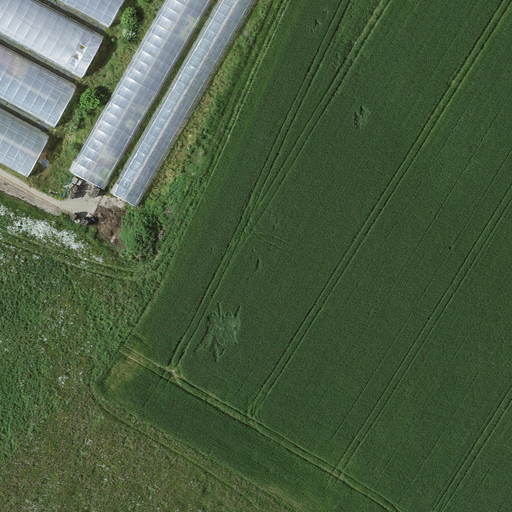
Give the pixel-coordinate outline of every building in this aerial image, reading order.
[(0,0),(0,33),(81,78),(104,36),(37,0),(0,0)] [(55,0),(108,28),(123,0),(55,0)] [(165,0),(70,169),(105,189),(212,0),(165,0)] [(218,0),(110,191),(137,207),(255,0),(218,0)] [(0,97),(54,127),(77,85),(0,44),(0,97)] [(0,162),(28,177),(50,135),(0,108),(0,162)]
